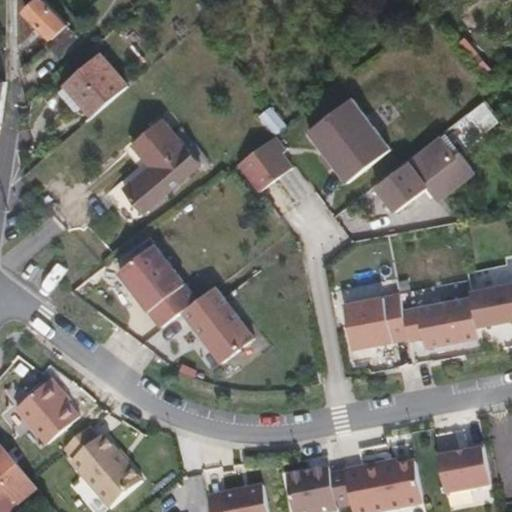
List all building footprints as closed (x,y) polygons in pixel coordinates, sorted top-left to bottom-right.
[(51,38),(67,24),(43,0),(32,0),(24,8),(51,38)] [(92,115),(125,87),(102,56),(65,86),(75,100),(79,97),(85,105),(92,115)] [(79,97),(75,100),(65,86),(58,91),(75,113),(85,105),(79,97)] [(388,151),(350,100),(307,132),(346,183),(388,151)] [(274,136),(285,128),(268,107),(257,115),(274,136)] [(124,189),(135,202),(193,155),(161,119),(132,143),(151,165),(124,189)] [(292,167),(272,140),(241,163),(262,190),(292,167)] [(410,163),(428,188),(438,200),(474,174),(459,154),(455,157),(442,140),(410,163)] [(145,214),(201,165),(193,155),(135,202),(145,214)] [(396,213),(428,188),(410,163),(377,188),(396,213)] [(163,327),(183,311),(198,301),(156,246),(121,272),(138,295),(144,291),(149,298),(144,302),(163,327)] [(511,284),(471,292),(472,298),(478,328),(511,321),(511,284)] [(223,363),(255,338),(216,287),(198,301),(183,311),(223,363)] [(400,294),(347,304),(355,348),(408,339),(402,310),(400,294)] [(472,298),(402,310),(408,339),(426,336),(427,346),(479,337),(478,328),(472,298)] [(81,416),(51,380),(19,408),(49,444),(81,416)] [(99,438),(91,428),(67,447),(76,458),(72,461),(112,508),(145,480),(105,433),(99,438)] [(6,511),(37,487),(30,478),(0,443),(0,442),(0,511),(6,511)] [(492,487),(484,443),(467,446),(468,452),(441,457),(447,495),(492,487)] [(376,511),(423,503),(415,462),(364,472),(363,466),(346,469),(352,502),(354,511),(376,511)] [(352,502),(346,469),(330,472),(329,467),(287,475),(294,511),(327,511),(339,510),(338,505),(352,502)] [(269,511),(265,486),(225,494),(228,511),(269,511)]
